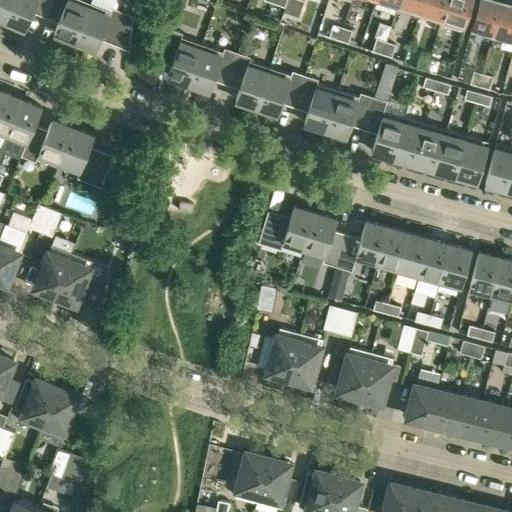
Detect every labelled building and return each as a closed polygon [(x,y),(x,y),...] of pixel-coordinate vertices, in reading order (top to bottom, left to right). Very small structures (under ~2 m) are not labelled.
[(0,0),(0,17),(5,19),(12,0),(0,0)] [(33,11),(45,16),(51,0),(12,0),(5,19),(26,28),(26,27),(33,11)] [(51,0),(45,16),(58,21),(54,31),(54,30),(54,32),(75,40),(90,2),(86,0),(51,0)] [(423,0),(399,0),(398,4),(420,11),(423,0)] [(440,22),(447,0),(423,0),(420,11),(441,17),(439,22),(440,22)] [(447,0),(440,22),(463,29),(471,0),(447,0)] [(478,0),(471,27),(494,34),(503,0),(478,0)] [(511,1),(508,0),(503,0),(494,34),(511,38),(511,1)] [(90,2),(75,40),(96,49),(97,47),(96,47),(100,38),(128,49),(128,50),(129,51),(133,14),(112,6),(111,10),(90,2)] [(339,39),(343,26),(333,23),(329,36),(339,39)] [(188,82),(202,43),(181,35),(183,32),(160,24),(156,60),(157,60),(158,59),(171,64),(168,73),(167,73),(167,74),(188,82)] [(343,26),(339,39),(348,42),(352,29),(343,26)] [(382,53),(386,40),(376,37),(372,50),(382,53)] [(386,40),(382,53),(391,56),(395,43),(386,40)] [(226,83),(237,51),(224,46),(223,50),(202,43),(188,82),(210,90),(210,88),(213,79),(226,83)] [(237,51),(226,83),(239,88),(236,97),(235,97),(235,98),(257,106),(270,66),(249,59),(250,55),(237,51)] [(426,70),(429,57),(420,54),(416,67),(426,70)] [(429,57),(426,70),(435,73),(439,60),(429,57)] [(282,102),(295,106),(305,74),(292,69),(291,73),(270,66),(257,106),(278,113),(279,112),(278,111),(282,102)] [(470,83),(480,85),(483,73),(474,70),(470,83)] [(483,73),(480,85),(489,88),(493,75),(483,73)] [(326,128),(338,88),(317,82),(318,78),(305,74),(295,106),(308,110),(305,120),(304,120),(304,121),(326,128)] [(422,85),(435,89),(438,79),(425,76),(422,85)] [(450,83),(438,79),(435,89),(448,93),(450,83)] [(338,88),(326,128),(347,135),(348,133),(347,133),(350,124),(364,128),(374,95),(360,91),(359,95),(338,88)] [(464,98),(476,101),(479,92),(467,88),(464,98)] [(0,91),(0,133),(5,136),(21,98),(1,89),(0,91)] [(492,95),(479,92),(476,101),(489,105),(492,95)] [(393,156),(405,116),(384,110),(387,100),(374,95),(364,128),(377,132),(372,149),(371,150),(393,156)] [(42,106),(21,98),(5,136),(25,144),(26,145),(34,123),(41,107),(41,108),(42,106)] [(414,162),(426,122),(405,116),(393,156),(414,162)] [(37,157),(58,165),(73,126),(51,118),(51,119),(48,129),(34,123),(26,145),(25,144),(21,155),(36,161),(37,157)] [(446,128),(426,122),(414,162),(435,168),(446,128)] [(94,135),(73,126),(58,165),(78,173),(77,177),(101,186),(114,153),(113,152),(112,154),(90,145),(93,136),(94,136),(94,135)] [(446,128),(435,168),(456,174),(467,134),(446,128)] [(467,134),(456,174),(478,180),(478,179),(487,146),(488,146),(488,145),(487,145),(489,140),(467,134)] [(484,182),(507,188),(511,166),(511,146),(495,142),(494,147),(493,148),(494,148),(485,181),(484,182)] [(180,201),(179,210),(192,211),(193,203),(180,201)] [(41,230),(50,207),(38,202),(29,226),(41,230)] [(282,244),(303,251),(315,211),(293,204),(293,206),(290,215),(276,211),(268,209),(265,218),(258,242),(268,245),(281,249),(282,244)] [(62,212),(50,207),(41,230),(52,235),(62,212)] [(323,261),(337,265),(347,233),(333,228),(336,219),(337,219),(337,218),(315,211),(303,251),(324,257),(323,261)] [(376,265),(387,225),(365,219),(365,220),(361,237),(347,233),(337,265),(352,270),(355,259),(376,265)] [(86,221),(83,230),(90,233),(93,224),(86,221)] [(5,222),(0,235),(0,279),(7,282),(27,231),(5,222)] [(408,231),(387,225),(376,265),(397,271),(408,231)] [(397,271),(418,277),(429,237),(408,231),(397,271)] [(418,277),(438,283),(450,243),(429,237),(418,277)] [(55,294),(72,251),(51,243),(34,286),(55,294)] [(472,249),(450,243),(438,283),(460,289),(461,284),(462,284),(462,283),(471,250),(472,249)] [(468,291),(490,296),(500,256),(478,250),(477,252),(478,252),(470,285),(469,285),(469,286),(468,291)] [(88,272),(93,259),(72,251),(55,294),(76,302),(77,299),(98,307),(105,279),(88,272)] [(511,296),(511,258),(500,256),(490,296),(511,301),(511,296)] [(334,274),(328,296),(331,297),(341,300),(347,278),(334,274)] [(256,308),(272,311),(277,286),(261,283),(256,308)] [(373,308),(386,312),(388,302),(376,299),(373,308)] [(401,306),(388,302),(386,312),(398,315),(401,306)] [(323,328),(339,332),(345,307),(330,303),(323,328)] [(345,307),(339,332),(351,335),(358,311),(345,307)] [(427,323),(430,313),(417,310),(415,320),(427,323)] [(443,317),(430,313),(427,323),(440,326),(443,317)] [(409,351),(416,326),(404,323),(397,347),(409,351)] [(467,334),(479,337),(482,327),(469,324),(467,334)] [(289,377),(301,332),(280,326),(277,337),(265,334),(257,364),(269,367),(268,371),(289,377)] [(428,329),(416,326),(409,351),(421,354),(426,338),(428,329)] [(495,331),(482,327),(479,337),(492,340),(495,331)] [(428,329),(426,338),(435,341),(447,344),(449,335),(428,329)] [(251,331),(249,345),(255,346),(259,333),(251,331)] [(323,338),(301,332),(289,377),(311,382),(323,338)] [(470,354),(474,342),(463,339),(460,352),(470,354)] [(474,342),(470,354),(481,357),(484,345),(474,342)] [(338,390),(360,395),(371,351),(350,345),(338,390)] [(393,356),(371,351),(360,395),(381,401),(388,377),(396,379),(400,364),(392,362),(393,356)] [(0,353),(0,394),(14,359),(0,353)] [(511,365),(504,363),(502,371),(511,374),(511,365)] [(41,429),(57,385),(37,377),(20,420),(41,429)] [(430,422),(438,388),(415,383),(407,416),(430,422)] [(57,385),(41,429),(61,437),(73,407),(82,411),(86,399),(78,395),(78,394),(57,385)] [(430,422),(452,427),(460,394),(438,388),(430,422)] [(482,399),(460,394),(452,427),(474,433),(482,399)] [(504,405),(482,399),(474,433),(496,438),(504,405)] [(496,438),(511,441),(511,406),(504,405),(496,438)] [(15,431),(3,427),(0,433),(0,453),(5,455),(15,431)] [(58,447),(49,471),(61,475),(70,452),(58,447)] [(256,501),(268,456),(247,450),(235,495),(256,501)] [(0,484),(5,487),(15,459),(3,455),(0,463),(0,484)] [(268,456),(256,501),(278,506),(290,461),(268,456)] [(27,463),(15,459),(5,487),(17,491),(27,463)] [(307,506),(327,511),(328,511),(339,474),(317,469),(307,506)] [(366,511),(367,507),(354,503),(360,480),(339,474),(328,511),(366,511)] [(407,511),(414,487),(391,481),(383,511),(407,511)] [(73,482),(70,511),(71,511),(82,511),(86,484),(73,482)] [(431,511),(436,492),(414,487),(407,511),(431,511)] [(431,511),(454,511),(458,498),(436,492),(431,511)] [(36,511),(38,506),(16,498),(11,511),(36,511)] [(478,511),(480,503),(458,498),(454,511),(478,511)] [(228,511),(230,501),(218,499),(215,511),(228,511)] [(41,508),(38,506),(36,511),(56,511),(58,507),(44,502),(41,508)] [(478,511),(501,511),(502,509),(480,503),(478,511)]
